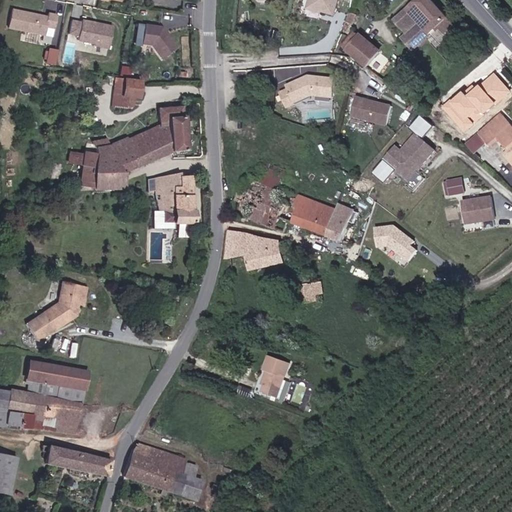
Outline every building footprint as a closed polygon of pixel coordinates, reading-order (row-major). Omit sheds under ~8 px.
[(334,12),(337,0),(310,0),(309,5),(334,12)] [(413,51),(447,20),(429,0),(418,0),(395,22),(408,37),(404,40),(413,51)] [(43,37),(44,29),(52,31),(55,17),(47,15),(46,19),(32,18),(10,11),(6,29),(43,37)] [(342,31),(349,34),(356,17),(350,15),(342,31)] [(107,51),(111,29),(80,22),(79,25),(69,23),(66,36),(76,38),(75,42),(92,46),(92,48),(107,51)] [(174,52),(160,30),(143,27),(139,46),(149,47),(159,62),(174,52)] [(276,38),(278,31),(271,28),(269,36),(276,38)] [(46,63),(56,64),(57,48),(48,47),(46,63)] [(371,48),(362,60),(388,83),(399,70),(371,48)] [(332,97),(335,78),(309,73),(286,82),(293,99),(311,93),(332,97)] [(461,89),(442,107),(466,133),(511,91),(494,73),(480,85),(478,84),(466,95),(461,89)] [(140,82),(118,79),(115,105),(128,107),(132,104),(133,98),(138,98),(140,82)] [(397,123),(400,103),(364,98),(361,118),(397,123)] [(158,109),(159,113),(163,126),(170,126),(170,117),(183,117),(182,107),(158,109)] [(163,126),(159,113),(151,117),(149,113),(138,117),(140,121),(117,131),(114,122),(87,128),(90,140),(93,148),(163,126)] [(172,150),(185,149),(183,117),(170,117),(170,126),(163,126),(167,141),(171,141),(172,150)] [(511,121),(508,118),(486,138),(496,148),(504,141),(511,149),(511,156),(511,157),(511,158),(511,121)] [(93,148),(90,140),(83,144),(80,154),(86,155),(79,186),(78,192),(123,192),(123,174),(172,150),(171,141),(167,141),(163,126),(93,148)] [(426,164),(437,150),(418,134),(403,151),(398,147),(386,161),(392,166),(394,164),(404,172),(415,170),(423,161),(426,164)] [(483,140),(493,151),(496,148),(486,138),(483,140)] [(80,154),(63,152),(57,182),(79,186),(86,155),(80,154)] [(411,181),(426,164),(423,161),(415,170),(404,172),(394,164),(392,166),(411,181)] [(276,186),(281,173),(260,165),(253,182),(274,191),(276,186)] [(163,226),(194,225),(193,177),(180,178),(180,173),(154,178),(154,195),(159,208),(164,209),(163,226)] [(444,180),(447,196),(467,192),(464,176),(444,180)] [(253,182),(247,180),(246,182),(231,215),(247,221),(249,217),(256,203),(267,207),(274,191),(253,182)] [(302,197),(276,186),(274,191),(267,207),(256,203),(249,217),(288,233),(292,223),(302,197)] [(302,197),(292,223),(342,241),(352,217),(302,197)] [(502,221),(498,199),(470,203),(473,226),(502,221)] [(416,248),(419,244),(399,229),(379,232),(382,250),(394,249),(414,264),(422,253),(416,248)] [(249,257),(286,249),(285,245),(230,234),(230,260),(249,257)] [(286,249),(249,257),(251,270),(287,262),(286,249)] [(37,338),(78,314),(80,305),(85,306),(89,288),(63,282),(63,299),(27,321),(37,338)] [(317,308),(316,288),(300,289),(301,307),(317,308)] [(267,381),(282,386),(290,364),(269,357),(264,371),(270,372),(267,381)] [(0,429),(2,430),(3,424),(75,435),(87,375),(30,366),(24,395),(0,392),(0,429)] [(263,392),(278,398),(282,386),(267,381),(263,392)] [(47,455),(44,465),(104,478),(107,461),(41,445),(39,453),(47,455)] [(194,503),(201,483),(191,480),(178,476),(182,466),(183,462),(136,446),(133,452),(129,451),(121,477),(194,503)] [(0,496),(9,498),(15,460),(0,457),(0,496)] [(182,466),(178,476),(191,480),(195,470),(182,466)]
